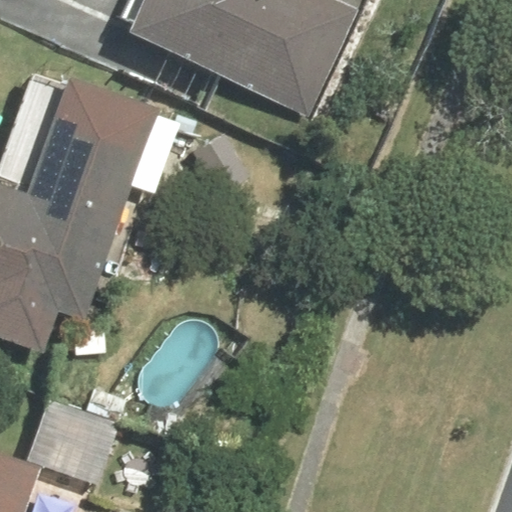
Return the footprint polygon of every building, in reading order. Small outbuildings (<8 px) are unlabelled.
[(126,0),(111,35),(302,118),(350,7),(333,0),(126,0)] [(0,344),(34,356),(48,315),(76,324),(146,112),(49,80),(11,196),(0,192),(0,344)] [(242,177),(205,129),(170,155),(207,203),(242,177)] [(111,428),(46,400),(20,459),(85,487),(111,428)] [(17,511),(32,467),(0,456),(0,511),(17,511)]
